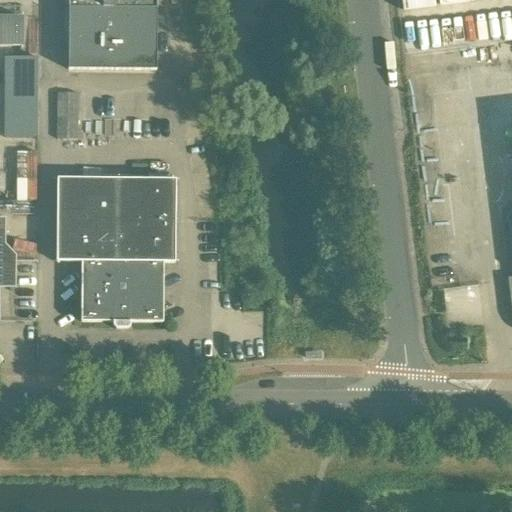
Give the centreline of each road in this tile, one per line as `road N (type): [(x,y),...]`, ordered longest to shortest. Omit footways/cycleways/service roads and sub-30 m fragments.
road 1 (tertiary): [(411,404),(0,402)]
road 2 (unclassified): [(411,404),(363,0)]
